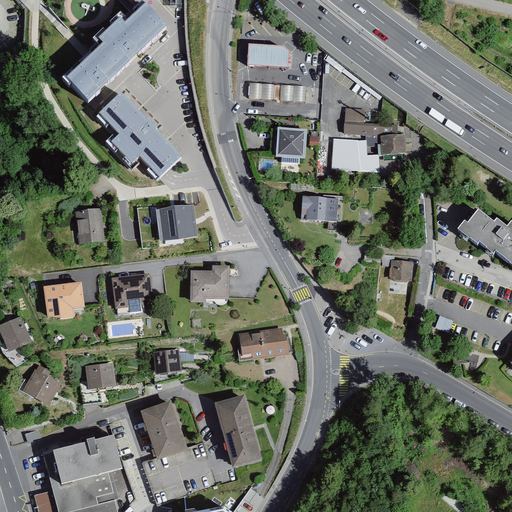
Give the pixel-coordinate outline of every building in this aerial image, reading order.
[(107,44),(101,49),(113,61),(126,49),(135,60),(170,28),(148,4),(127,23),(122,18),(101,37),(107,44)] [(113,61),(101,49),(69,78),(91,101),(135,60),(126,49),(113,61)] [(288,71),(289,55),(283,50),(248,49),(247,69),(288,71)] [(250,85),(249,101),(255,101),(268,102),(287,103),(298,104),(305,104),(306,89),(299,88),(288,88),(269,86),(256,86),(250,85)] [(159,182),(182,161),(121,97),(99,118),(119,139),(112,147),(132,169),(140,162),(159,182)] [(367,111),(346,111),(346,133),(386,134),(385,156),(408,157),(409,134),(398,134),(398,126),(366,125),(367,111)] [(280,131),(278,159),(307,161),(309,133),(280,131)] [(334,140),(332,171),(380,174),(379,156),(367,157),(366,142),(334,140)] [(340,201),(304,198),(303,222),(339,224),(340,201)] [(194,205),(156,210),(160,241),(198,237),(194,205)] [(76,214),(79,246),(105,243),(101,211),(76,214)] [(494,229),(478,217),(468,230),(465,228),(458,237),(470,246),(470,245),(478,251),(479,249),(487,255),(494,261),(495,258),(510,270),(511,271),(511,227),(507,233),(497,225),(494,229)] [(415,266),(392,264),(391,284),(413,285),(415,266)] [(212,274),(190,274),(190,306),(206,306),(206,303),(230,303),(230,269),(212,268),(212,274)] [(150,276),(112,280),(115,312),(129,310),(128,303),(140,302),(141,303),(153,302),(150,276)] [(82,284),(43,289),(47,320),(63,318),(63,313),(85,310),(82,284)] [(440,316),(436,328),(449,333),(453,321),(440,316)] [(22,318),(0,327),(0,328),(11,353),(34,344),(22,318)] [(290,330),(241,336),(243,356),(254,355),(255,364),(293,360),(290,330)] [(181,352),(155,354),(157,377),(183,374),(181,352)] [(115,365),(87,368),(90,391),(117,388),(115,365)] [(62,385),(37,371),(24,393),(49,407),(62,385)] [(266,466),(247,402),(217,411),(235,475),(266,466)] [(173,408),(141,419),(158,467),(190,456),(173,408)] [(114,441),(45,459),(58,511),(119,511),(116,502),(121,501),(115,479),(124,477),(114,441)] [(35,494),(38,511),(52,511),(48,491),(35,494)]
